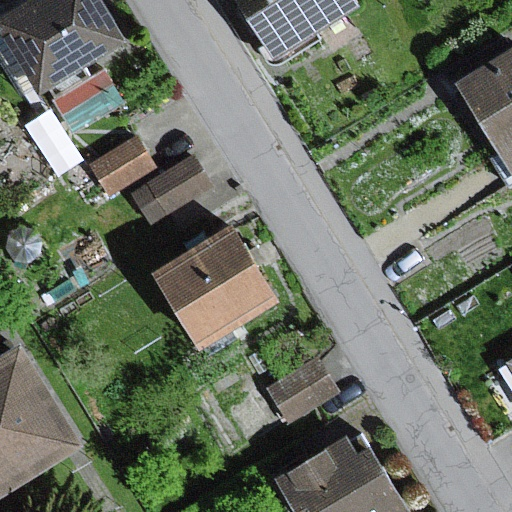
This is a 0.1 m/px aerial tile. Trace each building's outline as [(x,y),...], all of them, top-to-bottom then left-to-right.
[(95,0),(7,0),(0,5),(0,39),(31,86),(41,79),(51,95),(89,71),(79,56),(116,32),(95,0)] [(345,0),(234,0),(265,52),(348,3),(345,0)] [(511,36),(443,79),(508,185),(511,182),(511,36)] [(130,134),(86,161),(106,195),(151,169),(130,134)] [(194,154),(132,193),(150,223),(212,184),(194,154)] [(223,219),(144,268),(190,344),(269,295),(223,219)] [(10,336),(0,342),(0,480),(72,436),(10,336)] [(313,357),(265,386),(286,419),(333,390),(313,357)] [(408,511),(353,422),(265,475),(288,511),(408,511)]
